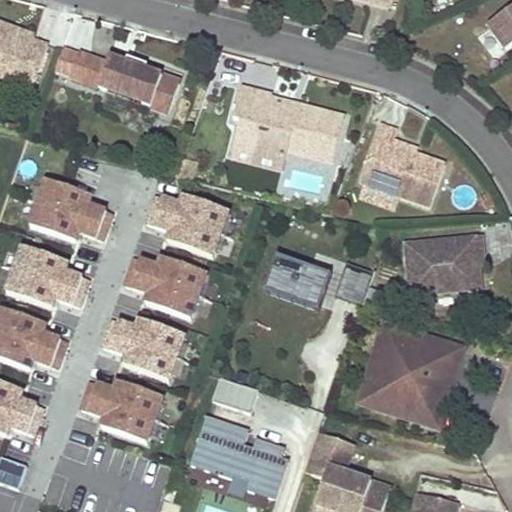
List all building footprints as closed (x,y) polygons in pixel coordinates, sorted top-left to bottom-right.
[(511,13),(493,27),(511,51),(511,50),(511,13)] [(18,27),(0,20),(0,25),(16,31),(18,27)] [(16,31),(0,25),(0,72),(19,79),(35,84),(49,42),(34,37),(35,33),(18,27),(16,31)] [(67,49),(58,73),(74,79),(83,55),(67,49)] [(83,55),(74,79),(155,108),(155,107),(173,113),(183,85),(166,79),(166,78),(150,72),(152,67),(132,59),(130,65),(114,58),(111,65),(83,55)] [(0,72),(0,82),(16,88),(19,79),(0,72)] [(238,142),(289,156),(291,149),(336,162),(349,117),(303,104),(301,110),(274,102),(276,97),(277,93),(246,85),(237,116),(244,118),(238,142)] [(276,97),(274,102),(301,110),(303,104),(276,97)] [(364,183),(434,208),(450,166),(421,156),(396,147),(398,142),(401,132),(384,126),(364,183)] [(289,156),(238,142),(234,155),(286,170),(289,156)] [(421,156),(422,151),(398,142),(396,147),(421,156)] [(200,165),(185,162),(179,178),(190,180),(197,182),(200,165)] [(103,244),(113,216),(89,208),(92,199),(66,190),(46,183),(38,206),(30,229),(76,245),(79,236),(103,244)] [(221,237),(229,214),(183,198),(180,207),(157,199),(147,226),(171,235),(167,244),(213,260),(221,237)] [(431,285),(432,294),(483,290),(481,268),(480,255),(485,255),(484,239),(410,245),(413,287),(431,285)] [(80,311),(90,283),(66,274),(69,265),(23,249),(15,272),(7,295),(53,311),(56,302),(80,311)] [(282,258),(269,294),(324,313),(337,277),(282,258)] [(199,299),(207,276),(162,260),(159,269),(135,261),(125,288),(149,297),(146,306),(191,322),(199,299)] [(351,265),(339,299),(367,309),(379,275),(351,265)] [(431,285),(413,287),(414,296),(432,294),(431,285)] [(58,373),(68,345),(44,336),(47,327),(1,311),(0,314),(0,362),(31,373),(34,364),(58,373)] [(178,361),(186,338),(140,322),(137,331),(113,322),(103,350),(127,359),(124,368),(169,384),(178,361)] [(389,327),(365,404),(441,429),(454,390),(466,352),(389,327)] [(214,400),(252,413),(259,390),(222,377),(214,400)] [(156,423),(164,400),(118,384),(115,393),(91,384),(81,412),(105,421),(102,430),(148,446),(156,423)] [(23,393),(0,385),(0,436),(7,439),(10,430),(34,439),(44,411),(20,402),(23,393)] [(208,416),(193,465),(235,479),(236,477),(253,482),(250,491),(278,500),(291,461),(284,459),(287,449),(260,440),(256,449),(246,446),(251,431),(208,416)] [(323,434),(310,473),(328,480),(317,511),(386,511),(395,489),(370,481),(350,474),(352,469),(359,447),(323,434)] [(0,485),(19,492),(27,469),(1,460),(0,462),(0,485)] [(371,476),(352,469),(350,474),(370,481),(371,476)] [(459,511),(461,508),(419,497),(415,511),(459,511)]
